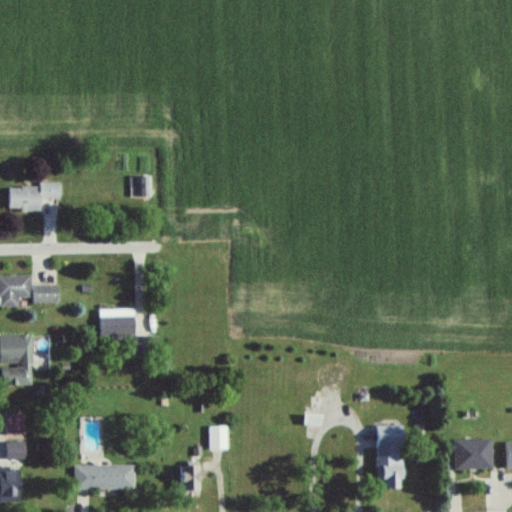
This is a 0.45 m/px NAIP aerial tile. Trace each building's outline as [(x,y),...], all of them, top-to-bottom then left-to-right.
[(144,176),(124,177),(124,199),(144,198),(144,176)] [(2,187),(2,211),(34,211),(34,199),(54,199),(54,183),(31,183),(31,188),(2,187)] [(24,276),(0,276),(0,307),(12,308),(12,298),(24,297),(24,276)] [(26,304),(51,304),(51,285),(26,285),(26,304)] [(94,311),(93,335),(127,337),(128,313),(94,311)] [(0,386),(26,386),(25,335),(0,335),(0,362),(9,362),(9,368),(0,368),(0,386)] [(0,413),(0,435),(18,435),(17,413),(0,413)] [(221,450),(221,427),(202,428),(202,450),(221,450)] [(394,427),(369,427),(371,480),(378,480),(378,490),(396,489),(394,427)] [(486,469),(485,439),(447,440),(448,471),(486,469)] [(511,468),(511,441),(499,442),(499,469),(511,468)] [(18,442),(0,442),(0,453),(0,461),(19,460),(18,442)] [(193,465),(174,464),(173,496),(192,497),(193,465)] [(128,466),(67,467),(68,491),(128,490),(128,466)]
